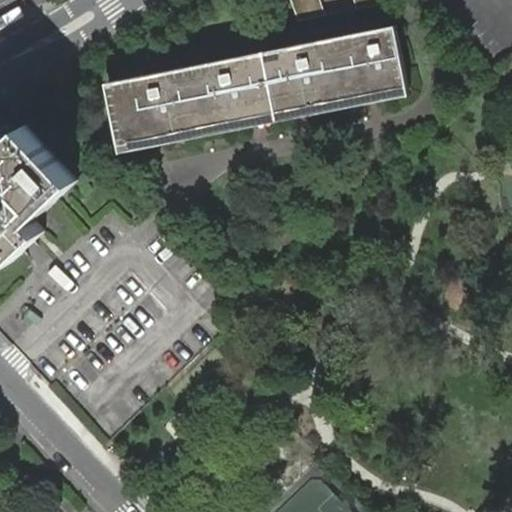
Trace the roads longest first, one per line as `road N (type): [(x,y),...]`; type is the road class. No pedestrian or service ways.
road 1 (residential): [(185,171),(430,110),(440,86),(437,61),(433,39),(416,18),(400,13),(341,23),(336,0)]
road 2 (unknown): [(0,369),(131,235),(181,286),(188,304),(184,320),(95,399)]
road 3 (residential): [(125,511),(0,380)]
road 4 (tertiary): [(115,0),(0,67)]
